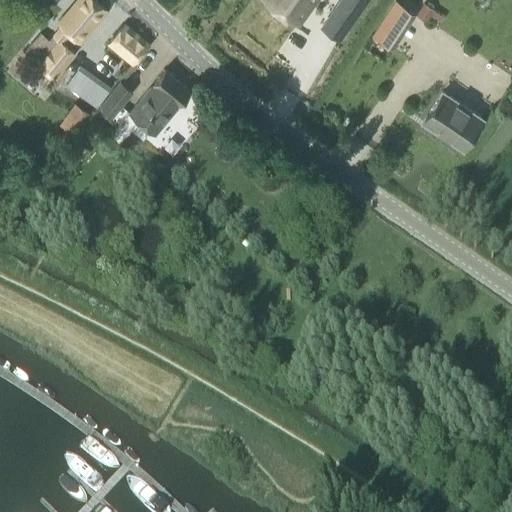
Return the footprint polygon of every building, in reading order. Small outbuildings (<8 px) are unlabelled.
[(81,42),(107,11),(92,0),(77,0),(59,23),(62,26),(49,42),(40,35),(26,51),(40,62),(56,75),(60,78),(66,70),(62,67),(73,54),(63,45),(71,35),(81,42)] [(272,0),(293,15),(304,0),(272,0)] [(351,20),(365,0),(339,0),(334,8),(351,20)] [(434,9),(424,3),(417,13),(426,20),(434,9)] [(388,45),(400,28),(385,18),(373,35),(388,45)] [(148,45),(123,25),(108,42),(133,63),(148,45)] [(66,87),(96,108),(109,91),(78,70),(66,87)] [(129,113),(155,134),(179,106),(191,92),(165,70),(153,84),(129,113)] [(99,106),(112,116),(132,92),(120,82),(99,106)] [(421,122),(461,148),(472,132),(475,134),(482,123),(479,121),(480,118),(441,92),(421,122)] [(59,123),(75,134),(90,112),(74,101),(59,123)]
